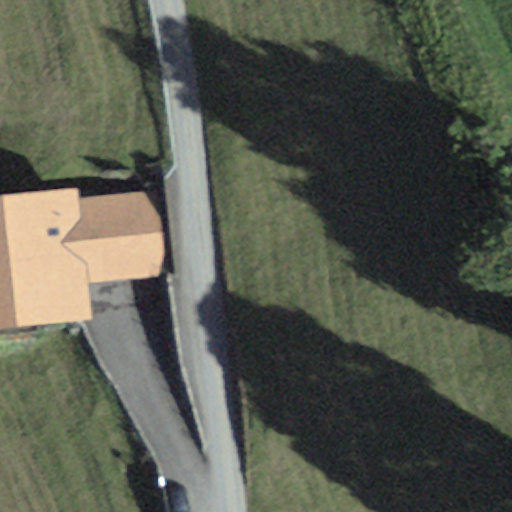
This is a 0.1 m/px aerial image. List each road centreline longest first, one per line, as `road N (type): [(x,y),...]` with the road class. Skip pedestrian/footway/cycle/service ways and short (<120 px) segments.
road 1 (unclassified): [(232,511),(165,0)]
road 2 (residential): [(129,326),(201,503),(217,511)]
